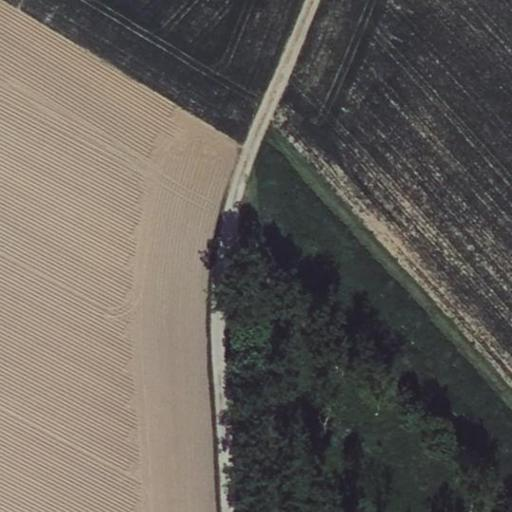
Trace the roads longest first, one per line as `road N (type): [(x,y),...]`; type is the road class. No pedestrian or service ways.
road 1 (track): [(312,0),(251,153),(227,242),(217,318),(228,511)]
road 2 (track): [(227,242),(428,418),(511,511)]
